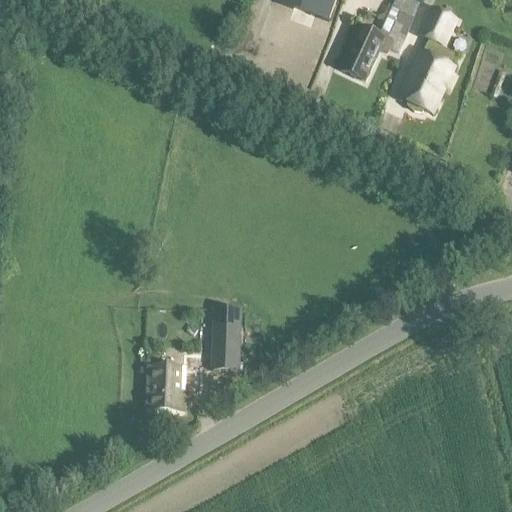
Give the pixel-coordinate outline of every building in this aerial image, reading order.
[(338,0),(274,0),(273,5),(329,26),(338,0)] [(387,41),(386,42),(361,31),(341,73),(366,85),(380,56),(387,59),(389,53),(400,58),(422,7),(406,0),(397,0),(392,10),(401,14),(388,42),(387,41)] [(421,39),(431,44),(424,58),(423,57),(402,103),(410,106),(408,110),(415,116),(423,117),(425,113),(433,117),(445,90),(448,91),(453,80),(451,79),(454,72),(432,62),(439,47),(444,50),(456,24),(433,14),(421,39)] [(238,314),(213,314),(211,374),(236,374),(238,314)] [(196,373),(149,371),(148,416),(184,417),(184,396),(196,397),(196,373)]
